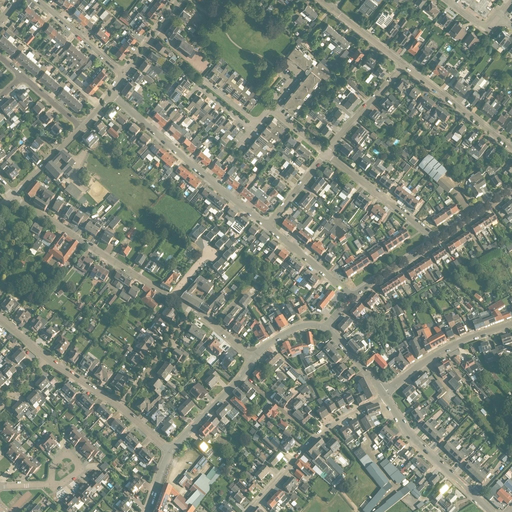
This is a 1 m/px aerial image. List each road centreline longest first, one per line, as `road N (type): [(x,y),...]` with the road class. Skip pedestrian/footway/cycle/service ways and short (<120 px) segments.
road 1 (residential): [(265,224),(111,93)]
road 2 (residential): [(173,298),(13,197)]
road 3 (tertiary): [(490,511),(419,445),(382,394)]
road 4 (tertiary): [(382,394),(442,350),(511,323)]
road 5 (residential): [(256,123),(202,80),(198,85),(251,129)]
road 6 (residential): [(434,239),(326,153)]
road 7 (residential): [(511,149),(403,64)]
road 8 (residential): [(119,407),(191,311)]
